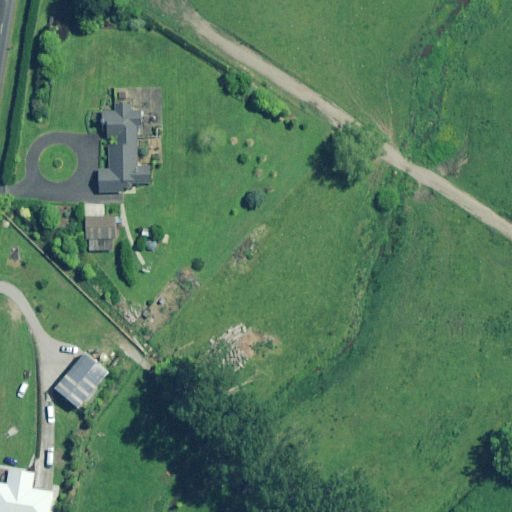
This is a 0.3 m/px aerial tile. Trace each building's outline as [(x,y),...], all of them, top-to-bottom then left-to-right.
[(130,112),(130,106),(103,106),(103,131),(108,131),(109,169),(99,169),(99,193),(124,193),(124,184),(150,184),(149,167),(137,167),(136,127),(140,127),(140,111),(130,112)] [(115,218),(86,216),(85,239),(97,240),(97,250),(113,251),(115,218)] [(156,241),(141,240),(140,249),(155,250),(156,241)] [(107,374),(85,355),(56,389),(78,409),(107,374)] [(34,474),(10,470),(8,485),(0,484),(0,511),(50,511),(53,493),(32,490),(34,474)]
